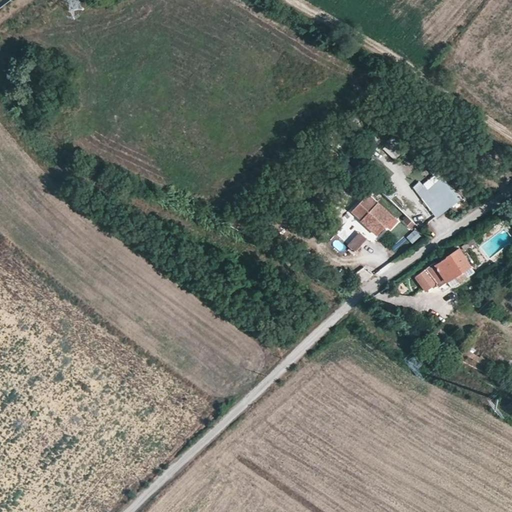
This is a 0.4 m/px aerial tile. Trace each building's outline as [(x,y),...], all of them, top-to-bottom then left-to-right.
[(372,115),(365,107),(360,112),(368,119),(372,115)] [(393,140),(384,146),(394,160),(403,154),(393,140)] [(429,189),(425,185),(417,192),(438,218),(463,197),(443,179),(429,189)] [(385,194),(377,187),(370,195),(378,203),(385,194)] [(385,194),(378,203),(371,209),(364,204),(354,214),(376,234),(386,223),(391,227),(397,219),(389,211),(395,203),(385,194)] [(408,215),(406,213),(400,218),(409,226),(414,221),(408,215)] [(416,229),(407,236),(413,243),(422,236),(416,229)] [(358,232),(348,246),(358,252),(367,238),(358,232)] [(477,272),(461,248),(437,263),(436,262),(418,276),(429,291),(439,284),(442,287),(450,282),(454,287),(477,272)]
